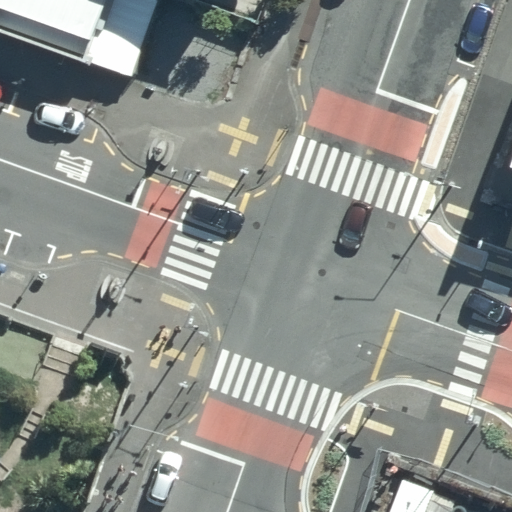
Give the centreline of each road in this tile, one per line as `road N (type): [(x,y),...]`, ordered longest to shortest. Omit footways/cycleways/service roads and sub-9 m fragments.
road 1 (unclassified): [(315,279),(0,159)]
road 2 (residential): [(413,0),(315,279)]
road 3 (secondary): [(315,279),(228,511)]
road 4 (secondary): [(511,350),(315,279)]
